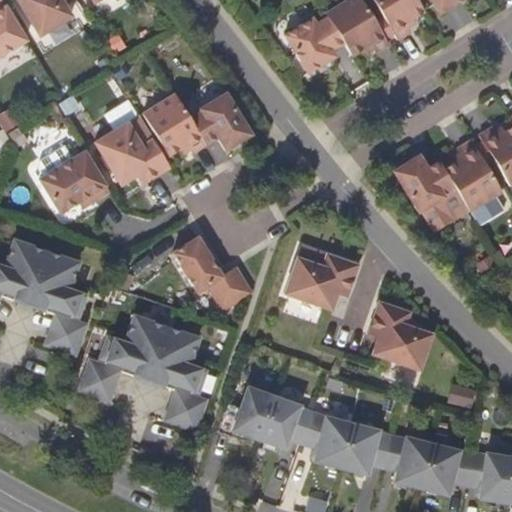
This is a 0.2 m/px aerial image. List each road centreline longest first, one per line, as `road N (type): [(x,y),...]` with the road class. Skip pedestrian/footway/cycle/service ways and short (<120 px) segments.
road 1 (residential): [(307,141),(203,202),(226,247),(340,178)]
road 2 (residential): [(340,178),(511,371)]
road 3 (residential): [(511,21),(307,141)]
road 4 (residential): [(208,511),(109,470),(0,409)]
road 5 (residential): [(340,178),(511,73)]
road 6 (residential): [(190,0),(307,141)]
